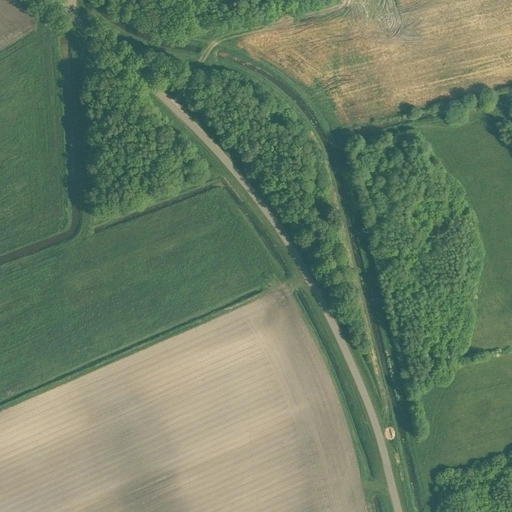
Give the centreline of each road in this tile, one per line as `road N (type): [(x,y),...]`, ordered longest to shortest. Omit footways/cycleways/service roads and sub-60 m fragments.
road 1 (unclassified): [(397,511),(341,343),(274,224),(186,120),(48,0)]
road 2 (track): [(337,145),(426,511)]
